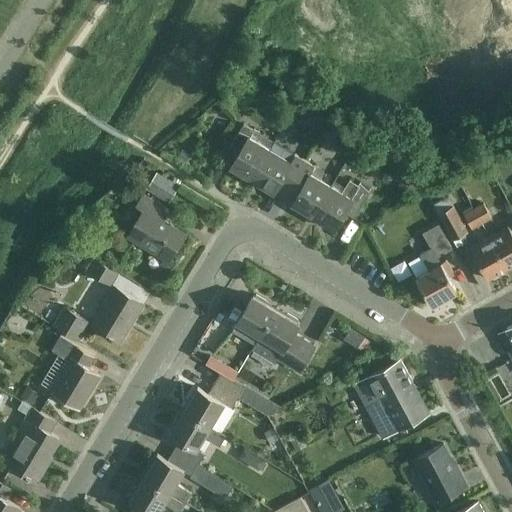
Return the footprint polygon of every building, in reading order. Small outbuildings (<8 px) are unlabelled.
[(298,102),(291,113),(303,121),(310,109),(298,102)] [(241,124),(226,150),(236,155),(229,167),(251,180),(273,143),(241,124)] [(304,150),(321,157),(328,139),(311,132),(304,150)] [(273,143),(251,180),(271,192),(278,181),(288,187),(304,162),(293,155),(273,143)] [(396,161),(391,169),(401,175),(406,167),(396,161)] [(304,162),(288,187),(296,192),(289,204),(311,217),(330,186),(319,180),(323,173),(313,167),(304,162)] [(407,168),(398,182),(412,190),(420,176),(407,168)] [(157,173),(146,191),(166,204),(177,186),(160,176),(157,173)] [(452,173),(428,187),(434,196),(458,182),(452,173)] [(418,183),(423,186),(427,180),(422,177),(418,183)] [(330,186),(311,217),(332,229),(342,213),(351,218),(367,192),(346,180),(339,192),(330,186)] [(126,234),(162,256),(155,268),(160,270),(181,234),(160,221),(167,210),(140,194),(134,205),(141,209),(126,234)] [(482,202),(472,208),(480,222),(490,216),(482,202)] [(464,230),(449,205),(435,214),(450,239),(460,232),(464,230)] [(480,222),(472,208),(462,214),(470,228),(480,222)] [(364,210),(359,218),(364,221),(369,216),(364,210)] [(454,290),(445,275),(450,272),(442,258),(437,261),(434,257),(449,248),(435,224),(420,233),(428,247),(418,253),(419,255),(406,262),(414,276),(414,275),(430,304),(454,290)] [(511,235),(506,225),(487,235),(505,267),(511,262),(511,235)] [(460,232),(450,239),(454,245),(464,239),(460,232)] [(505,267),(487,235),(468,246),(487,277),(505,267)] [(108,283),(114,273),(90,258),(84,269),(108,283)] [(111,286),(89,324),(118,342),(140,303),(111,286)] [(253,343),(274,308),(251,294),(235,321),(230,329),(253,343)] [(51,324),(74,339),(86,321),(62,306),(51,324)] [(298,322),(274,308),(253,343),(254,343),(251,348),(275,362),(278,358),(299,370),(314,345),(292,332),(298,322)] [(511,323),(505,327),(508,332),(500,337),(511,358),(511,323)] [(349,329),(343,340),(357,349),(364,337),(349,329)] [(85,366),(91,356),(57,334),(51,345),(68,356),(47,391),(77,409),(89,388),(85,385),(93,371),(85,366)] [(232,369),(236,358),(207,346),(202,357),(232,369)] [(399,356),(354,381),(366,404),(380,396),(397,427),(428,410),(399,356)] [(490,368),(483,372),(495,393),(502,389),(490,368)] [(219,370),(213,380),(238,395),(243,385),(219,370)] [(196,386),(182,409),(209,425),(219,431),(233,408),(231,406),(238,395),(213,380),(206,392),(196,386)] [(26,387),(19,399),(25,403),(30,406),(38,394),(26,387)] [(36,480),(48,461),(46,459),(58,438),(50,433),(56,422),(30,406),(25,403),(20,411),(26,415),(14,435),(21,440),(7,463),(36,480)] [(182,409),(169,431),(179,437),(172,448),(186,456),(197,463),(203,451),(196,447),(203,435),(205,436),(219,445),(225,435),(219,431),(209,425),(182,409)] [(275,435),(270,426),(264,430),(269,439),(275,435)] [(441,443),(412,458),(435,501),(464,486),(441,443)] [(175,482),(183,468),(191,472),(197,463),(172,448),(166,458),(156,452),(142,475),(169,491),(184,501),(190,491),(175,482)] [(257,458),(252,467),(258,471),(264,462),(257,458)] [(225,496),(232,484),(211,472),(205,483),(225,496)] [(184,501),(169,491),(142,475),(128,499),(138,505),(133,511),(156,511),(163,501),(179,511),(184,501)] [(0,484),(0,511),(15,511),(17,509),(3,500),(9,489),(0,484)] [(308,511),(300,496),(289,501),(294,511),(308,511)] [(481,511),(476,500),(454,511),(481,511)] [(294,511),(289,501),(279,507),(281,511),(294,511)]
